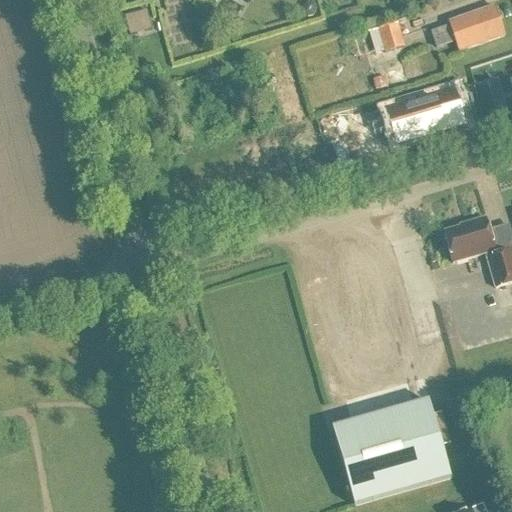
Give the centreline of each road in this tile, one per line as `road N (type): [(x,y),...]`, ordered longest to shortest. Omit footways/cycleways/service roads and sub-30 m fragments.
road 1 (unknown): [(292,231),(336,388),(370,406),(419,396),(435,380),(443,346),(406,198)]
road 2 (residential): [(138,276),(511,167)]
road 3 (primary): [(138,276),(67,0)]
road 4 (primary): [(206,511),(138,276)]
road 5 (unclassified): [(0,315),(138,276)]
